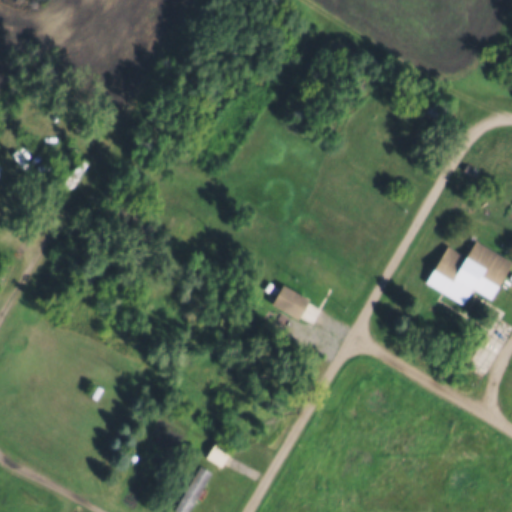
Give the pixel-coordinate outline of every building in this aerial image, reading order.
[(442,243),(462,254),(472,237),(510,260),(489,296),(470,285),(461,302),(421,279),(442,243)] [(312,278),(308,285),(316,290),(319,285),(329,290),(336,277),(308,261),(312,254),(302,248),(298,254),(291,251),(285,262),(312,278)] [(279,282),(305,297),(293,318),(267,303),(279,282)] [(246,288),(259,296),(252,306),(240,299),(246,288)] [(91,381),(100,387),(94,399),(84,393),(91,381)] [(214,439),(229,448),(220,464),(204,456),(214,439)] [(196,463),(209,470),(184,511),(178,511),(170,507),(196,463)]
